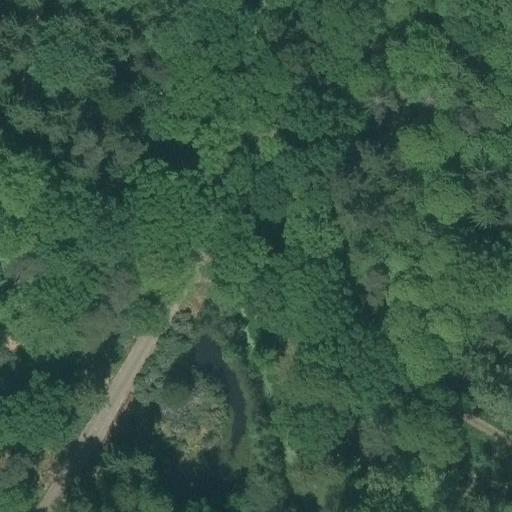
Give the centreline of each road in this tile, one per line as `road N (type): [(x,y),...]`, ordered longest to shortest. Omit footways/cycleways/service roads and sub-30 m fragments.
road 1 (unclassified): [(175,290),(511,481)]
road 2 (unclassified): [(338,0),(175,290)]
road 3 (unclassified): [(175,290),(44,511)]
road 4 (unclassified): [(0,187),(175,290)]
